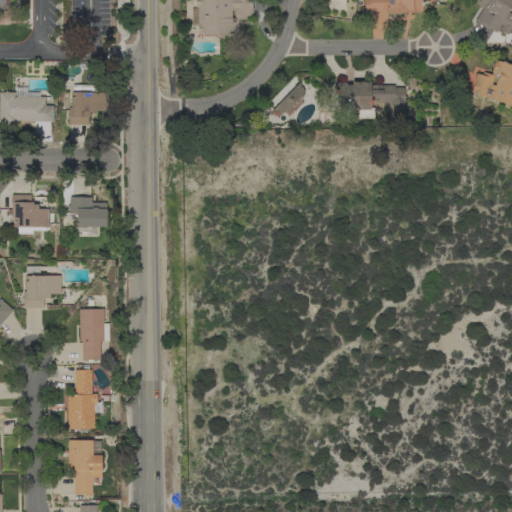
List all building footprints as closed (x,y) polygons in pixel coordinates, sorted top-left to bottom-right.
[(0,0),(9,0),(10,9),(0,9),(0,0)] [(251,0),(251,8),(252,8),(252,16),(245,16),(245,19),(237,19),(237,25),(239,26),(239,30),(237,32),(237,34),(223,34),(221,37),(216,37),(214,35),(207,35),(207,36),(204,36),(204,35),(202,35),(202,33),(197,33),(197,25),(190,25),(190,9),(197,9),(197,7),(194,7),(194,0),(251,0)] [(421,0),(422,12),(414,12),(386,13),(386,11),(370,11),(370,12),(364,12),(363,0),(421,0)] [(511,0),(511,2),(510,6),(510,8),(507,12),(511,15),(511,25),(506,34),(497,28),(495,32),(489,28),(488,29),(474,20),(482,8),(469,0),(511,0)] [(511,105),(486,96),(486,98),(470,92),(474,80),(474,79),(477,70),(491,74),(492,72),(491,71),(495,60),(497,61),(497,60),(509,64),(511,63),(511,105)] [(392,85),(392,87),(402,87),(402,99),(404,99),(404,104),(389,104),(389,102),(369,102),(369,108),(373,108),(373,118),(357,118),(357,109),(351,109),(351,115),(335,115),(335,83),(345,82),(345,83),(351,83),(351,81),(369,81),(369,85),(392,85)] [(286,95),(298,82),(300,86),(299,87),(302,87),(302,90),(304,91),(302,93),(303,94),(302,95),(293,102),(285,113),(273,108),(286,95)] [(14,87),(24,87),(24,92),(38,92),(38,96),(44,96),(44,105),(53,105),(52,122),(14,121),(14,123),(0,123),(0,92),(14,92),(14,87)] [(105,93),(105,111),(93,111),(93,113),(88,113),(88,117),(87,117),(87,124),(67,124),(67,115),(69,115),(70,92),(105,93)] [(48,227),(45,227),(45,230),(32,230),(31,234),(17,234),(17,227),(12,227),(12,215),(7,215),(7,209),(10,209),(11,195),(30,195),(30,202),(32,202),(32,204),(37,204),(37,209),(48,209),(48,227)] [(91,197),(91,202),(106,202),(105,227),(95,227),(95,231),(89,231),(89,235),(83,235),(83,231),(76,231),(76,227),(75,227),(75,213),(68,213),(69,197),(91,197)] [(59,275),(60,294),(49,294),(49,298),(43,298),(43,300),(42,300),(42,308),(23,308),(22,291),(24,291),(24,265),(54,265),(54,268),(38,268),(38,276),(59,275)] [(0,298),(12,310),(0,323),(0,298)] [(78,309),(102,309),(103,341),(99,341),(99,360),(81,360),(81,341),(79,341),(78,309)] [(66,395),(74,395),(74,370),(90,370),(91,394),(96,394),(96,403),(93,403),(93,428),(67,429),(66,395)] [(99,441),(99,455),(101,455),(101,477),(91,477),(91,494),(73,494),(73,469),(67,469),(67,440),(73,440),(91,440),(91,441),(99,441)]
